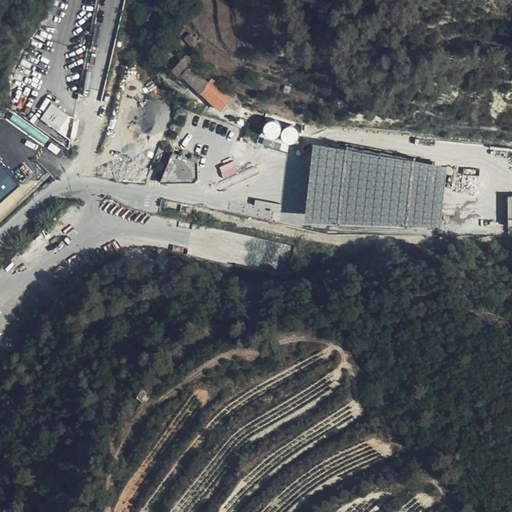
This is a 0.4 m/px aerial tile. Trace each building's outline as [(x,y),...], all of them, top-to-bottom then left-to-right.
[(191,33),(185,38),(200,54),(204,51),(205,49),(191,33)] [(227,93),(211,78),(209,81),(191,65),(194,61),(186,54),(173,68),(182,76),(183,75),(221,110),(229,102),(237,109),(244,100),(230,88),(227,93)] [(192,119),(194,112),(183,109),(181,116),(192,119)] [(261,128),(264,113),(260,111),(260,113),(255,126),(261,128)] [(279,120),(264,113),(261,128),(262,129),(265,121),(278,126),(279,120)] [(262,129),(284,137),(298,142),(298,139),(300,135),(278,126),(265,121),(262,129)] [(244,139),(256,143),(260,129),(248,125),(244,139)] [(34,158),(49,140),(40,134),(26,151),(34,158)] [(449,159),(313,142),(304,221),(440,237),(449,159)] [(238,155),(243,168),(259,162),(254,149),(238,155)] [(197,163),(171,153),(166,168),(193,181),(198,179),(197,163)] [(22,191),(8,178),(2,183),(15,198),(22,191)] [(11,204),(0,192),(0,212),(1,213),(11,204)] [(142,400),(149,392),(143,387),(136,396),(142,400)]
